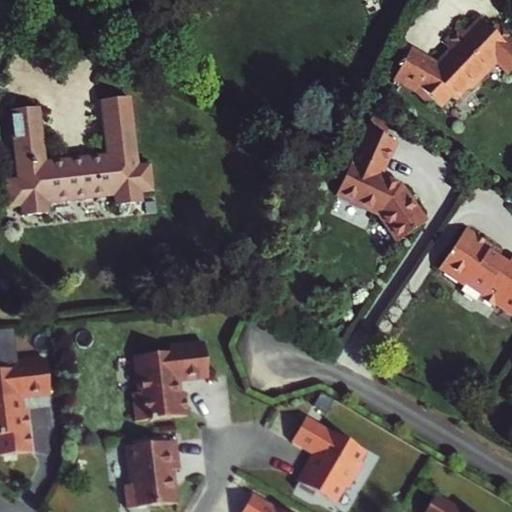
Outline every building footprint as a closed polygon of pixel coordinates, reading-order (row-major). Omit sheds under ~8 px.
[(437,106),(444,114),(456,101),(462,107),(475,93),(478,95),(493,79),(491,72),(499,65),(503,69),(511,77),(511,39),(501,29),(495,35),(485,24),(471,40),(465,34),(449,52),(455,56),(443,69),(416,52),(399,83),(421,96),(434,110),(437,106)] [(493,79),(503,69),(499,65),(491,72),(493,79)] [(18,181),(7,182),(10,207),(22,205),(23,215),(49,212),(48,203),(115,195),(116,204),(142,201),(141,191),(153,190),(151,165),(139,167),(130,99),(100,102),(107,154),(44,162),(37,109),(10,113),(11,116),(7,116),(11,144),(13,143),(18,181)] [(383,180),(401,149),(372,132),(336,196),(378,219),(395,247),(425,228),(404,192),(383,180)] [(466,227),(439,268),(465,285),(467,283),(483,294),(481,297),(496,309),(499,305),(511,313),(511,260),(509,265),(498,258),(502,252),(466,227)] [(41,361),(21,364),(15,364),(13,342),(1,344),(1,338),(0,337),(0,457),(32,453),(27,410),(21,410),(20,398),(50,394),(45,361),(41,361)] [(132,394),(134,422),(149,420),(149,422),(153,421),(153,420),(188,417),(185,393),(180,394),(178,381),(209,379),(206,345),(170,348),(171,353),(136,356),(139,393),(132,394)] [(306,416),(291,442),(314,455),(294,488),(311,498),(314,493),(333,504),(343,486),(347,489),(362,464),(358,461),(364,451),(306,416)] [(179,469),(175,441),(125,447),(129,485),(122,486),(125,509),(175,504),(171,470),(179,469)] [(283,511),(252,494),(241,511),(283,511)] [(462,511),(434,495),(424,511),(462,511)]
